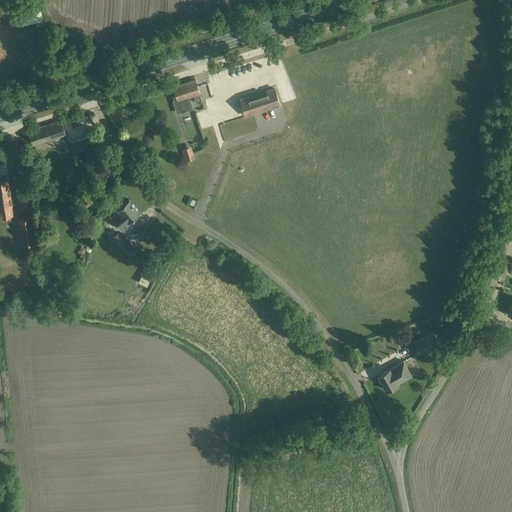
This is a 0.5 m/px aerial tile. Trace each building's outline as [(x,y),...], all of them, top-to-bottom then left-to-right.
[(23,24),(42,20),(40,11),(21,16),(23,24)] [(195,79),(173,86),(177,100),(174,101),(174,100),(173,101),(174,103),(175,106),(176,109),(177,113),(183,111),(183,112),(187,111),(186,110),(192,108),(191,103),(189,97),(194,95),(196,103),(202,101),(195,79)] [(280,106),(275,87),(239,99),(245,117),(280,106)] [(33,145),(65,134),(61,120),(28,131),(33,145)] [(87,137),(70,142),(74,153),(91,148),(87,137)] [(183,149),(184,153),(186,160),(194,157),(190,146),(183,149)] [(0,179),(0,216),(13,215),(8,179),(0,179)] [(116,212),(111,216),(121,229),(129,223),(128,222),(139,213),(132,204),(131,204),(130,202),(130,201),(129,199),(118,208),(117,209),(118,210),(116,212)] [(31,217),(19,219),(22,245),(35,243),(31,217)] [(118,233),(112,238),(124,252),(125,253),(133,246),(123,234),(120,236),(118,233)] [(139,282),(146,286),(154,272),(147,268),(139,282)] [(407,345),(412,356),(437,346),(434,340),(442,337),(439,332),(407,345)] [(411,375),(403,361),(377,375),(385,390),(411,375)]
